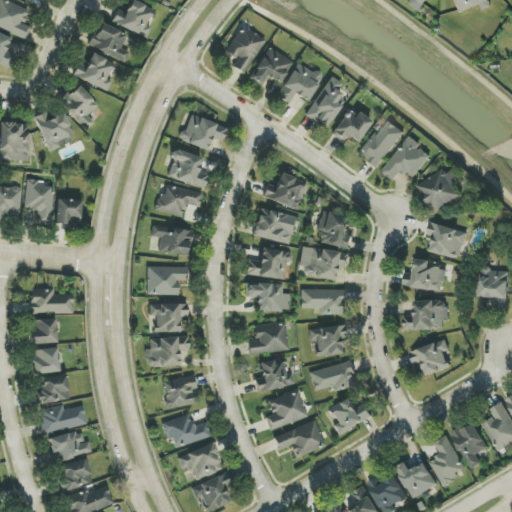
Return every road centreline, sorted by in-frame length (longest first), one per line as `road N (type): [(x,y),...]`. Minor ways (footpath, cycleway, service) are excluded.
road 1 (tertiary): [(166,511),(140,450),(121,369),(121,232),(161,104),(231,0)]
road 2 (tertiary): [(204,0),(161,58),(126,130),(97,261),(104,391),(141,511)]
road 3 (residential): [(410,423),(389,388),(371,308),(383,237),(395,217),(179,70)]
road 4 (residential): [(275,507),(233,422),(213,314),(230,192),(261,126)]
road 5 (residential): [(266,511),(494,374),(509,349)]
road 6 (residential): [(0,367),(35,511)]
road 7 (residential): [(0,92),(33,84),(75,0)]
